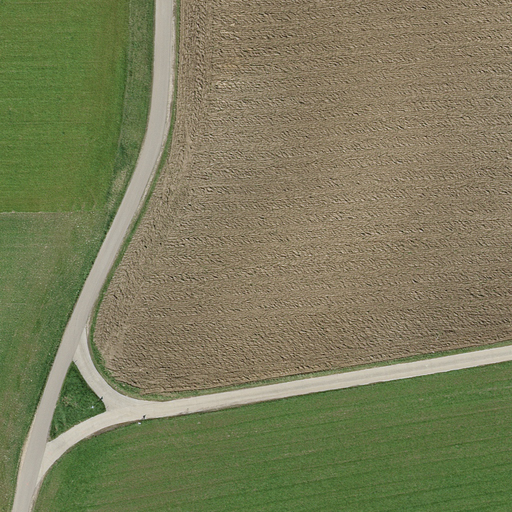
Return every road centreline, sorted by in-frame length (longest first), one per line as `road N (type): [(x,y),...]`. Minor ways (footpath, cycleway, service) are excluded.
road 1 (unclassified): [(142,412),(511,353)]
road 2 (unclassified): [(164,0),(164,74),(73,334)]
road 3 (unclassified): [(73,334),(30,464)]
road 4 (unclassified): [(30,464),(92,425),(142,412)]
